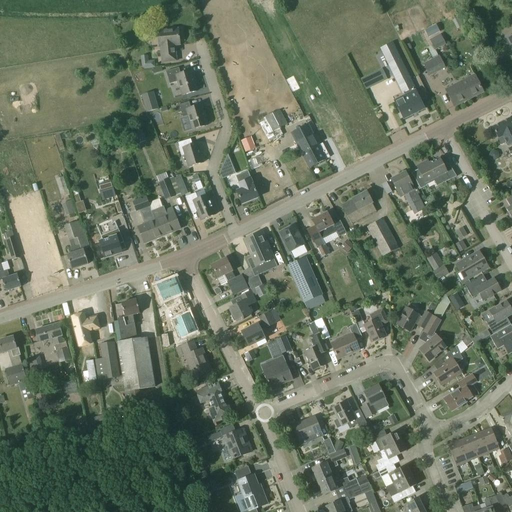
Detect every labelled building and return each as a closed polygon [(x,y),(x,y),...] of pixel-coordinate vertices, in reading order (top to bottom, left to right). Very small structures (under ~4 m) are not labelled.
[(460,17),(453,21),(457,29),(464,25),(460,17)] [(435,24),(425,30),(429,37),(439,31),(435,24)] [(180,45),(178,29),(158,31),(159,47),(160,47),(162,63),(177,61),(175,49),(174,49),(174,46),(180,45)] [(446,45),(441,34),(430,41),(435,51),(446,45)] [(415,88),(393,44),(381,50),(403,94),(404,93),(405,96),(394,101),(397,108),(403,120),(424,109),(419,97),(414,88),(415,88)] [(149,61),(148,56),(141,56),(142,69),(155,67),(155,61),(149,61)] [(445,68),(439,56),(423,65),(429,76),(445,68)] [(181,74),(179,68),(166,72),(170,85),(178,82),(183,96),(197,91),(191,71),(181,74)] [(360,77),(364,88),(387,80),(383,69),(360,77)] [(483,92),(474,75),(445,90),(454,107),(483,92)] [(155,101),(144,104),(147,113),(158,110),(155,101)] [(191,109),(189,102),(176,106),(178,114),(181,113),(183,118),(189,116),(193,130),(207,126),(201,106),(191,109)] [(287,125),(280,110),(265,118),(272,132),(287,125)] [(511,123),(509,119),(491,128),(497,139),(497,141),(499,145),(501,145),(505,144),(507,147),(511,156),(511,123)] [(325,160),(308,125),(292,133),(309,168),(325,160)] [(336,125),(325,131),(338,154),(348,148),(336,125)] [(140,129),(132,132),(137,145),(145,141),(140,129)] [(192,145),(191,139),(178,143),(181,153),(185,155),(189,167),(203,163),(197,144),(192,145)] [(27,152),(11,156),(14,166),(30,161),(27,152)] [(449,167),(442,165),(439,159),(429,165),(427,162),(416,168),(423,180),(416,184),(420,190),(426,187),(426,186),(434,182),(436,187),(456,177),(450,167),(449,167)] [(231,162),(224,165),(229,177),(235,174),(231,162)] [(253,185),(248,172),(237,177),(239,184),(241,190),(237,192),(242,204),(258,198),(253,185)] [(405,173),(390,181),(396,191),(398,196),(403,197),(404,196),(413,214),(424,209),(419,200),(416,195),(419,194),(416,188),(414,190),(410,183),(405,173)] [(181,194),(182,196),(188,194),(181,176),(175,179),(181,194)] [(60,191),(67,189),(64,177),(56,180),(60,191)] [(175,179),(174,177),(169,179),(159,184),(166,201),(181,194),(175,179)] [(99,186),(103,199),(115,196),(110,182),(99,186)] [(22,197),(3,202),(29,283),(57,274),(32,193),(31,193),(33,198),(23,201),(22,197)] [(215,198),(213,193),(198,199),(195,193),(185,197),(190,209),(196,207),(201,221),(215,215),(209,200),(215,198)] [(352,200),(352,201),(341,206),(351,225),(376,213),(371,203),(366,193),(352,200)] [(79,194),(72,196),(78,213),(85,211),(79,194)] [(146,196),(132,202),(136,212),(143,210),(151,207),(146,196)] [(65,216),(75,213),(71,200),(61,203),(65,216)] [(152,212),(161,237),(180,229),(172,208),(165,211),(163,207),(152,212)] [(145,244),(161,237),(152,212),(145,214),(148,223),(138,227),(145,244)] [(395,226),(403,222),(398,212),(390,216),(395,226)] [(333,225),(327,214),(312,221),(316,229),(308,233),(314,245),(314,244),(321,258),(329,254),(322,240),(330,236),(334,234),(337,239),(346,234),(340,222),(333,225)] [(399,249),(384,219),(367,227),(382,257),(399,249)] [(69,239),(85,234),(81,221),(64,226),(69,239)] [(304,245),(294,226),(280,233),(290,252),(304,245)] [(467,235),(463,228),(455,232),(459,240),(467,235)] [(100,241),(96,243),(103,260),(111,256),(119,253),(116,245),(121,243),(116,230),(114,230),(115,232),(99,238),(99,237),(98,237),(100,241)] [(273,259),(262,232),(243,240),(251,258),(247,260),(254,277),(269,270),(266,263),(273,259)] [(20,256),(13,237),(6,239),(12,259),(20,256)] [(354,246),(348,240),(342,246),(344,248),(343,250),(347,254),(354,246)] [(69,254),(67,255),(72,270),(88,264),(84,250),(90,248),(88,241),(71,247),(67,248),(69,254)] [(467,248),(462,241),(455,245),(459,253),(467,248)] [(444,266),(436,253),(426,259),(433,271),(444,266)] [(487,268),(478,254),(458,266),(461,272),(463,271),(467,279),(487,268)] [(306,258),(288,266),(304,304),(323,296),(306,258)] [(235,279),(226,259),(211,266),(221,286),(227,283),(233,295),(248,288),(241,275),(235,279)] [(3,272),(1,264),(0,263),(0,281),(2,280),(6,292),(21,287),(17,275),(10,277),(7,270),(3,272)] [(448,273),(444,266),(433,273),(437,280),(448,273)] [(174,279),(157,286),(163,300),(172,297),(174,303),(169,305),(173,315),(185,310),(181,300),(180,300),(178,294),(180,294),(174,279)] [(478,279),(465,287),(466,288),(470,295),(472,299),(479,295),(483,301),(500,291),(494,280),(482,286),(478,279)] [(268,294),(264,285),(239,297),(242,303),(229,309),(236,322),(250,315),(247,307),(255,303),(252,296),(255,294),(256,296),(258,295),(259,298),(268,294)] [(456,310),(464,305),(456,293),(448,297),(456,310)] [(125,317),(133,315),(140,314),(136,300),(121,304),(125,317)] [(486,322),(493,335),(507,327),(503,320),(511,314),(511,312),(506,302),(489,312),(493,318),(486,322)] [(432,303),(427,311),(433,314),(437,306),(432,303)] [(424,329),(431,316),(425,313),(422,318),(406,309),(397,325),(410,332),(417,321),(420,322),(418,326),(424,329)] [(280,320),(275,310),(258,318),(261,323),(241,333),(248,347),(264,339),(260,331),(264,329),(274,325),(273,324),(280,320)] [(363,321),(355,324),(360,335),(367,332),(372,343),(385,337),(380,325),(387,322),(382,310),(370,316),(373,322),(364,325),(363,321)] [(85,315),(71,318),(79,349),(93,346),(90,332),(100,329),(97,317),(86,320),(85,315)] [(137,340),(133,315),(125,317),(125,318),(118,319),(121,337),(117,338),(118,343),(125,392),(155,387),(147,338),(137,340)] [(177,331),(171,333),(177,348),(188,344),(185,336),(195,332),(188,315),(173,321),(177,331)] [(431,316),(424,329),(424,330),(423,332),(432,337),(440,321),(431,316)] [(325,326),(322,319),(314,322),(317,329),(325,326)] [(314,323),(309,325),(313,335),(319,333),(314,323)] [(61,336),(57,324),(42,328),(43,329),(35,332),(38,343),(52,339),(59,364),(70,360),(65,342),(62,343),(60,336),(61,336)] [(362,338),(360,335),(355,324),(348,327),(351,334),(330,344),(338,360),(359,350),(355,341),(362,338)] [(507,328),(493,335),(490,337),(497,351),(504,347),(509,354),(511,352),(511,333),(511,335),(507,328)] [(326,352),(318,334),(309,338),(313,349),(304,353),(312,371),(325,365),(321,354),(326,352)] [(446,348),(436,336),(419,350),(429,362),(446,348)] [(477,336),(471,339),(474,345),(480,342),(477,336)] [(292,350),(286,337),(275,341),(281,355),(292,350)] [(15,349),(12,338),(0,341),(0,351),(1,354),(10,351),(15,367),(5,370),(10,387),(19,384),(24,402),(31,400),(18,356),(19,356),(17,348),(15,349)] [(472,343),(468,338),(463,342),(467,347),(472,343)] [(196,351),(193,341),(188,344),(177,348),(175,349),(179,358),(185,356),(194,378),(209,372),(203,357),(205,356),(202,349),(196,351)] [(119,377),(113,343),(101,345),(103,359),(96,361),(99,380),(119,377)] [(462,359),(455,348),(441,359),(444,365),(443,366),(444,367),(433,374),(441,386),(461,374),(455,364),(462,359)] [(292,380),(284,363),(285,363),(283,357),(268,364),(270,369),(263,373),(270,388),(282,383),(283,384),(292,380)] [(473,362),(478,369),(472,373),(478,381),(491,373),(480,358),(473,362)] [(476,383),(471,374),(457,383),(460,388),(444,399),(451,411),(456,409),(458,410),(462,407),(462,405),(465,403),(465,402),(471,398),(466,389),(476,383)] [(208,401),(211,409),(208,410),(212,420),(230,413),(227,405),(224,406),(219,393),(221,392),(218,383),(196,392),(200,404),(208,401)] [(388,407),(378,386),(364,393),(369,404),(361,408),(366,418),(377,413),(377,412),(388,407)] [(352,413),(346,401),(332,408),(338,420),(334,422),(337,428),(347,423),(350,428),(357,424),(362,433),(369,429),(359,410),(352,413)] [(511,439),(511,410),(499,417),(511,440),(511,439)] [(107,414),(93,418),(96,426),(109,422),(107,414)] [(397,423),(394,415),(388,418),(392,426),(397,423)] [(312,441),(310,437),(320,432),(314,418),(293,426),(301,446),(312,441)] [(58,439),(55,430),(44,434),(47,443),(58,439)] [(251,452),(242,430),(223,437),(232,459),(251,452)] [(480,434),(488,454),(498,450),(491,430),(480,434)] [(223,438),(220,432),(207,438),(210,443),(223,438)] [(375,442),(380,452),(401,441),(396,432),(384,438),(380,432),(366,439),(369,445),(375,442)] [(488,454),(480,434),(469,438),(477,458),(488,454)] [(477,458),(469,438),(459,442),(466,462),(477,458)] [(329,456),(336,453),(330,439),(323,441),(329,456)] [(378,473),(390,467),(396,464),(393,458),(406,451),(401,441),(380,452),(379,452),(382,459),(377,462),(378,465),(375,466),(378,473)] [(455,467),(466,462),(459,442),(447,446),(455,467)] [(361,464),(354,446),(348,448),(354,466),(361,464)] [(344,449),(336,453),(329,456),(331,461),(312,469),(317,483),(331,477),(329,470),(338,466),(337,462),(347,458),(344,449)] [(511,460),(511,457),(509,449),(500,452),(501,456),(498,458),(501,465),(511,460)] [(390,467),(378,473),(381,478),(388,474),(393,484),(410,475),(405,466),(393,472),(390,467)] [(208,478),(205,471),(194,475),(197,483),(208,478)] [(410,475),(393,484),(386,488),(394,503),(406,497),(403,492),(415,485),(410,475)] [(252,476),(237,482),(248,510),(243,511),(258,511),(257,508),(266,504),(261,491),(259,492),(252,476)] [(345,484),(343,479),(334,483),(331,477),(317,483),(323,496),(335,491),(343,487),(345,493),(359,487),(357,482),(356,479),(345,484)] [(471,481),(454,486),(457,493),(473,488),(471,481)] [(217,491),(214,482),(207,485),(210,494),(217,491)] [(348,498),(348,500),(349,500),(362,494),(359,487),(345,493),(348,498)] [(509,511),(511,511),(511,497),(510,499),(508,496),(505,495),(503,496),(501,493),(495,497),(499,508),(506,504),(509,511)] [(479,506),(480,511),(492,511),(499,508),(495,497),(484,501),(485,504),(479,506)] [(413,511),(422,508),(418,498),(404,505),(406,511),(404,511),(413,511)] [(348,505),(346,499),(339,502),(325,507),(326,511),(344,511),(342,508),(348,505)]
